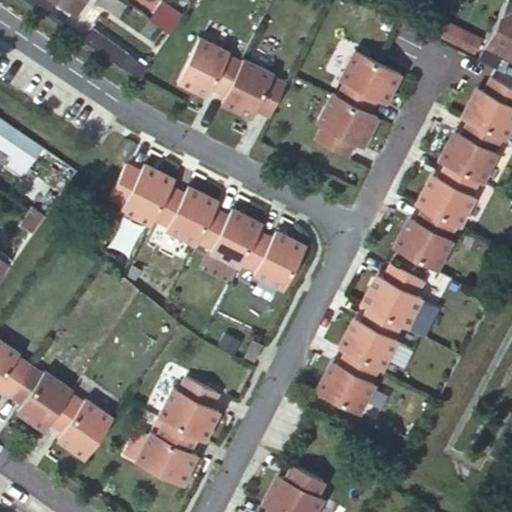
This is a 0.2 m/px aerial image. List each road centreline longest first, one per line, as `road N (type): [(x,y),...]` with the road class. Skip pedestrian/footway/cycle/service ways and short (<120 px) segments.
road 1 (residential): [(352,226),(130,109),(0,19)]
road 2 (residential): [(206,511),(352,226)]
road 3 (residential): [(352,226),(439,62)]
